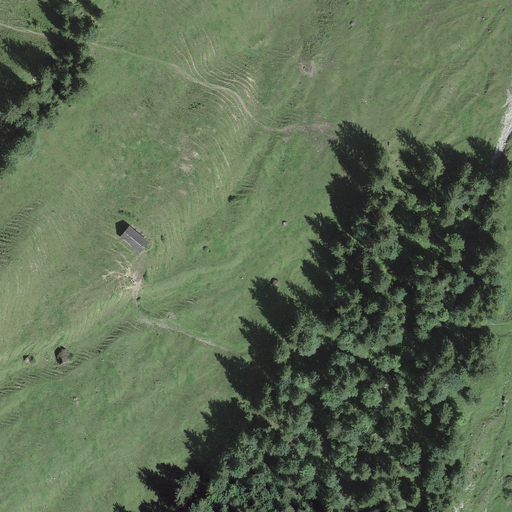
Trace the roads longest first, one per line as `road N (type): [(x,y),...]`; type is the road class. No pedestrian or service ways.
road 1 (track): [(511,327),(371,349),(232,346),(137,314),(139,264)]
road 2 (track): [(313,344),(308,373),(355,511)]
